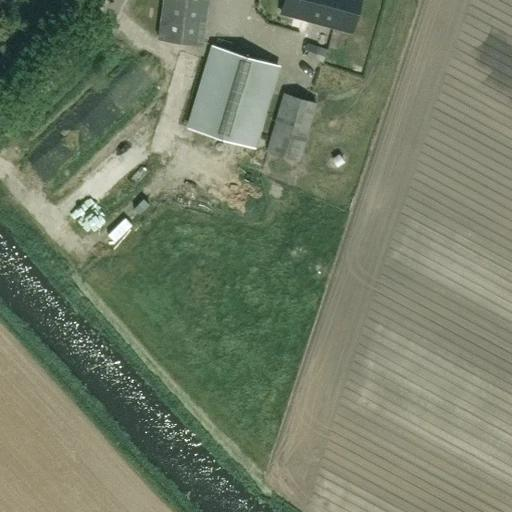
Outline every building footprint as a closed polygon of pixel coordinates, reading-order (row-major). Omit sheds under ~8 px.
[(203,44),(209,0),(163,0),(158,38),(203,44)] [(352,32),(360,0),(285,0),(282,14),(352,32)] [(327,50),(307,44),(303,55),(323,61),(327,50)] [(253,148),(278,65),(215,46),(190,128),(253,148)] [(300,162),(317,103),(283,93),(267,152),(300,162)]
